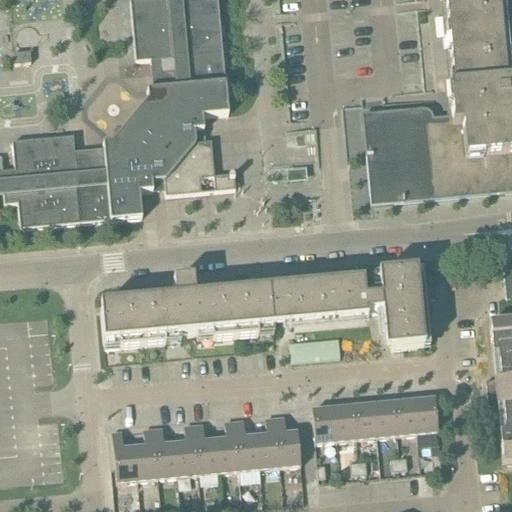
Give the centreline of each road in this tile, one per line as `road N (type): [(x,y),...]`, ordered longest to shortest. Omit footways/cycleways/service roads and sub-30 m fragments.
road 1 (tertiary): [(76,268),(511,231)]
road 2 (residential): [(87,400),(445,370)]
road 3 (residential): [(465,507),(462,432),(445,370)]
road 4 (residential): [(87,400),(76,268)]
